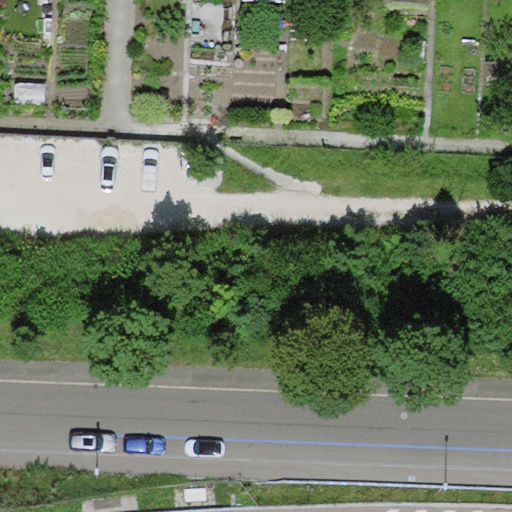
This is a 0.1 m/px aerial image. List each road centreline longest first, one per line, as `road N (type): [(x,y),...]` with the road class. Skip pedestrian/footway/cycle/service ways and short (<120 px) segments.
road 1 (tertiary): [(0,403),(511,422)]
road 2 (track): [(0,224),(511,211)]
road 3 (track): [(511,145),(118,122)]
road 4 (track): [(118,122),(122,0)]
